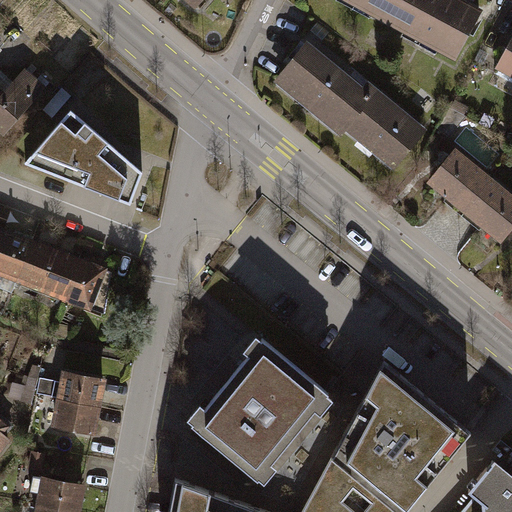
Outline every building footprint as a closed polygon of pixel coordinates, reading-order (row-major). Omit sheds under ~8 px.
[(162,0),(190,21),(206,0),(162,0)] [(399,0),(336,0),(383,28),(399,0)] [(477,15),(451,0),(399,0),(383,28),(447,65),(477,15)] [(511,37),(492,77),(511,86),(511,37)] [(365,86),(360,92),(303,46),(268,89),(337,145),(342,139),(388,177),(423,135),(365,86)] [(0,130),(1,131),(43,82),(22,65),(10,79),(0,70),(0,130)] [(144,184),(66,109),(18,165),(132,215),(144,184)] [(488,181),(453,149),(425,180),(461,212),(488,181)] [(511,226),(511,201),(489,181),(461,212),(497,244),(511,226)] [(4,226),(0,224),(0,271),(89,308),(106,268),(82,258),(45,243),(4,226)] [(183,434),(256,493),(329,404),(256,344),(183,434)] [(260,511),(215,498),(169,484),(163,511),(405,511),(464,435),(421,404),(371,369),(343,427),(311,495),(302,511),(260,511)] [(110,384),(59,377),(50,436),(101,444),(110,384)] [(43,379),(39,403),(54,405),(58,381),(43,379)] [(0,452),(12,439),(0,428),(0,452)] [(511,511),(511,475),(493,459),(469,489),(475,494),(460,511),(511,511)] [(81,511),(87,486),(45,477),(37,511),(81,511)]
